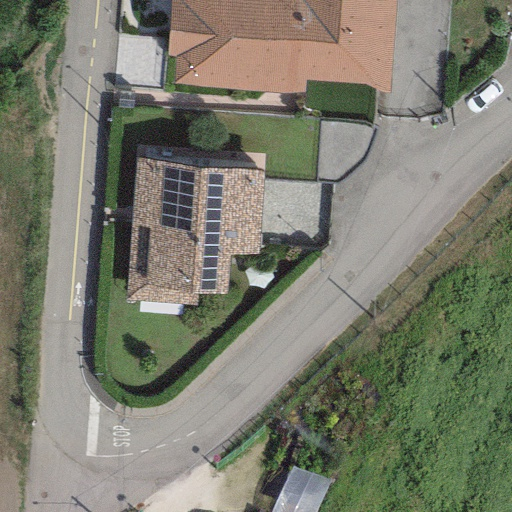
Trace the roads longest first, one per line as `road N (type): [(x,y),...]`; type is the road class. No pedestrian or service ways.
road 1 (residential): [(60,422),(109,454),(174,445),(304,328),(413,208),(511,128)]
road 2 (residential): [(91,0),(60,422)]
